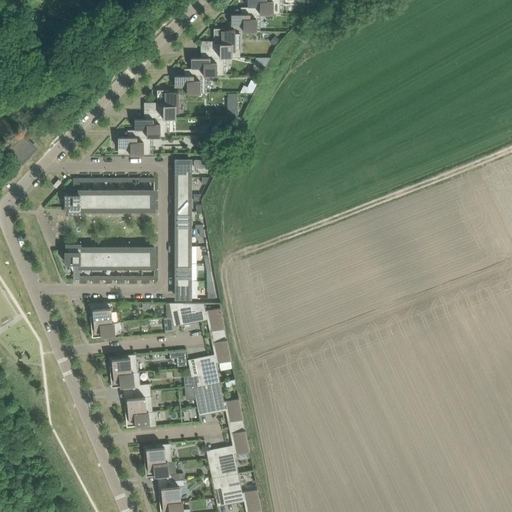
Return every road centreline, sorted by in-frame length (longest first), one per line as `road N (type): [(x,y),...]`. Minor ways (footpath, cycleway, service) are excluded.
road 1 (track): [(511,148),(215,263),(266,511)]
road 2 (residential): [(32,289),(163,289),(163,167),(40,166)]
road 3 (residential): [(40,166),(198,0)]
road 4 (residential): [(32,289),(1,208),(40,166)]
road 5 (residential): [(59,351),(199,338)]
road 6 (residential): [(96,440),(217,429)]
